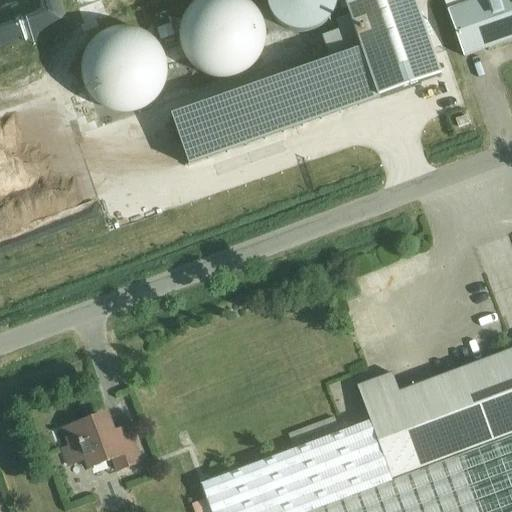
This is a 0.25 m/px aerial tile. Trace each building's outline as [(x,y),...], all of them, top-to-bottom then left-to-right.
[(258,56),(263,45),(264,33),(262,21),(257,10),(250,1),(248,0),(190,0),(184,6),(178,17),(175,28),(175,40),(179,52),(185,62),(194,71),(205,76),(217,78),(229,77),(241,73),(250,66),(258,56)] [(264,0),(266,4),(275,16),(288,23),(303,24),(317,19),(328,8),(331,0),(264,0)] [(378,100),(441,77),(413,0),(344,0),(361,48),(378,100)] [(511,0),(480,0),(447,12),(463,58),(511,40),(511,0)] [(123,107),(137,105),(148,98),(157,87),(161,74),(160,60),(154,48),(144,38),(131,33),(118,33),(105,37),(94,46),(88,59),(86,72),(90,85),(98,97),(109,104),(123,107)] [(190,167),(378,100),(361,48),(172,114),(190,167)] [(511,511),(511,350),(398,393),(391,374),(356,387),(370,422),(201,485),(211,511),(511,511)] [(132,439),(117,444),(108,419),(93,425),(91,420),(64,430),(70,447),(62,450),(68,466),(85,460),(88,469),(113,460),(117,472),(141,463),(132,439)]
